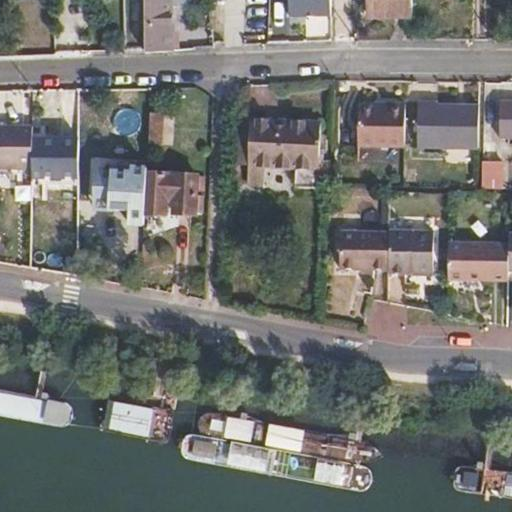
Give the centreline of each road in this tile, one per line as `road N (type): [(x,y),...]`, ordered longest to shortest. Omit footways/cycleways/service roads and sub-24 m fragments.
road 1 (residential): [(0,288),(385,358),(511,366)]
road 2 (residential): [(0,69),(511,60)]
